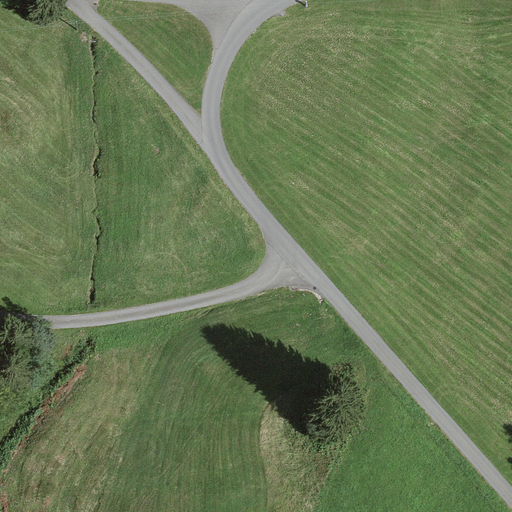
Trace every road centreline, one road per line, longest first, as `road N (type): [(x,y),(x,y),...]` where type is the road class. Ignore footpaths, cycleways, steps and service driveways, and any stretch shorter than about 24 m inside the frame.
road 1 (unclassified): [(210,135),(260,213),(511,505)]
road 2 (unclassified): [(73,0),(210,135)]
road 3 (unclassified): [(261,7),(210,87),(210,135)]
